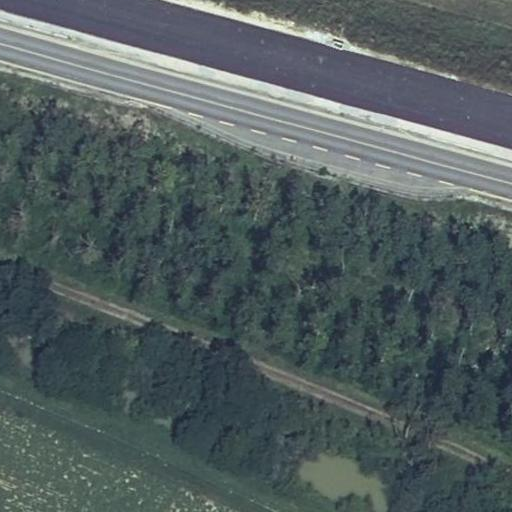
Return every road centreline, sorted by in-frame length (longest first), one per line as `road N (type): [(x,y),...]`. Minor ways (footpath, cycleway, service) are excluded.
road 1 (track): [(511,475),(444,437),(0,257)]
road 2 (motorway): [(0,44),(511,186)]
road 3 (motorway): [(511,123),(65,0)]
road 4 (track): [(0,392),(295,511)]
